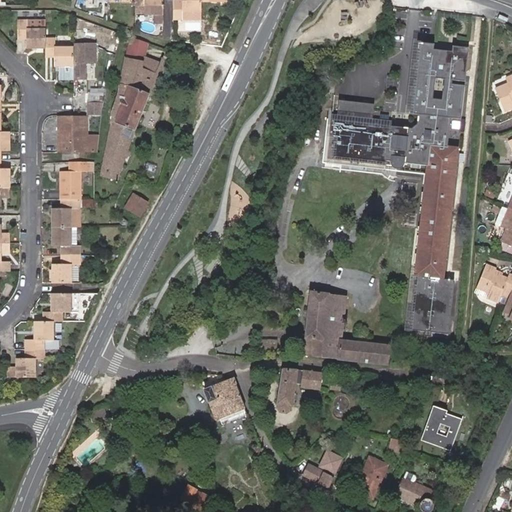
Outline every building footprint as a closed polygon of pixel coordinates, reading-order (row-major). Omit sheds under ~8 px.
[(135,0),(136,10),(145,10),(145,19),(154,19),(154,27),(164,27),(163,0),(135,0)] [(174,4),(174,24),(184,23),(184,15),(202,15),(202,5),(212,5),(211,0),(183,0),(183,4),(174,4)] [(44,38),(44,28),(42,19),(16,19),(16,38),(25,38),(25,47),(44,47),(44,38)] [(72,67),(72,47),(54,47),(54,38),(44,38),(44,47),(44,57),(54,57),(54,67),(72,67)] [(99,177),(110,179),(117,179),(157,74),(143,68),(144,57),(147,43),(131,38),(126,57),(118,94),(111,116),(99,177)] [(72,80),(84,80),(84,60),(94,61),(94,41),(72,40),(72,47),(72,67),(72,80)] [(446,150),(450,121),(461,122),(470,52),(419,45),(410,116),(418,117),(417,126),(411,131),(372,125),(373,113),(338,108),(336,125),(330,125),(331,121),(327,120),(321,164),(339,166),(338,171),(388,177),(390,179),(399,180),(402,179),(424,182),(404,332),(420,335),(419,339),(426,340),(427,336),(443,338),(451,283),(439,282),(457,151),(446,150)] [(143,68),(157,74),(161,63),(144,57),(143,68)] [(511,78),(505,81),(507,86),(495,92),(503,113),(511,109),(511,78)] [(339,101),(338,108),(373,113),(374,106),(339,101)] [(86,103),(86,116),(100,116),(100,111),(102,103),(86,103)] [(86,119),(86,116),(56,116),(56,120),(57,138),(62,138),(62,144),(57,144),(57,153),(86,153),(86,135),(86,119)] [(96,153),(98,135),(86,135),(86,153),(96,153)] [(88,172),(88,162),(68,163),(68,172),(59,172),(59,200),(78,199),(79,199),(79,172),(88,172)] [(0,168),(0,186),(8,186),(8,169),(0,168)] [(0,195),(8,196),(8,186),(0,186),(0,195)] [(495,194),(487,190),(484,195),(493,199),(495,194)] [(124,208),(137,215),(146,200),(133,192),(124,208)] [(78,199),(59,200),(59,208),(50,209),(51,227),(69,227),(78,227),(78,208),(78,199)] [(96,199),(78,199),(78,208),(96,209),(96,199)] [(511,210),(510,209),(502,227),(507,229),(501,242),(511,246),(511,210)] [(0,223),(0,241),(9,242),(8,233),(0,233),(0,223)] [(69,227),(51,227),(51,245),(60,245),(60,255),(79,255),(79,245),(78,227),(69,227)] [(0,269),(9,269),(9,260),(0,260),(0,251),(9,250),(9,242),(0,241),(0,269)] [(79,255),(60,255),(60,263),(51,263),(52,282),(70,282),(70,262),(79,262),(79,255)] [(79,262),(70,262),(70,282),(79,281),(79,262)] [(504,305),(511,289),(511,286),(511,277),(509,276),(507,279),(494,274),(495,271),(485,266),(476,287),(489,292),(486,298),(504,305)] [(507,279),(509,276),(495,271),(494,274),(507,279)] [(489,292),(476,287),(474,292),(486,298),(489,292)] [(504,305),(502,311),(510,315),(508,318),(511,319),(511,289),(504,305)] [(70,292),(51,292),(51,310),(42,310),(42,319),(51,319),(61,318),(61,310),(70,309),(78,309),(78,292),(70,292)] [(386,366),(388,348),(368,345),(351,343),(340,341),(343,324),(347,324),(347,318),(343,318),(346,297),(311,292),(303,356),(386,366)] [(42,319),(33,319),(33,337),(24,337),(24,347),(43,347),(43,337),(52,337),(51,319),(42,319)] [(352,337),(351,343),(368,345),(369,339),(366,335),(356,334),(352,337)] [(276,339),(261,338),(260,351),(276,352),(276,339)] [(43,347),(24,347),(24,356),(15,356),(15,365),(7,366),(7,375),(34,374),(33,356),(43,356),(43,347)] [(295,371),(281,370),(277,404),(279,405),(278,409),(281,413),(287,414),(290,410),(290,406),(292,406),(294,382),(295,371)] [(321,373),(295,371),(294,382),(301,383),(301,386),(320,388),(321,373)] [(242,410),(244,409),(233,380),(204,391),(209,405),(214,403),(219,418),(242,410)] [(214,403),(209,405),(215,420),(219,418),(214,403)] [(113,404),(98,407),(88,411),(92,422),(102,418),(116,415),(113,404)] [(463,421),(446,414),(448,411),(436,406),(423,442),(451,452),(463,421)] [(242,410),(219,418),(222,426),(245,418),(242,410)] [(393,442),(390,453),(405,456),(407,445),(393,442)] [(344,457),(331,451),(323,468),(325,469),(323,473),(331,477),(325,487),(329,489),(344,457)] [(356,490),(374,499),(391,469),(373,459),(356,490)] [(309,465),(308,467),(303,476),(325,487),(331,477),(323,473),(309,465)] [(431,498),(433,493),(412,482),(409,487),(404,497),(403,498),(425,510),(425,511),(436,511),(437,509),(439,507),(440,506),(438,501),(431,498)] [(399,495),(404,497),(409,487),(405,484),(399,495)] [(198,511),(202,511),(211,499),(187,485),(178,499),(198,511)]
